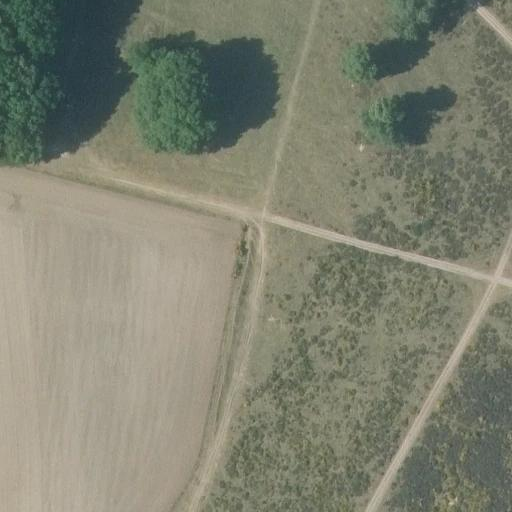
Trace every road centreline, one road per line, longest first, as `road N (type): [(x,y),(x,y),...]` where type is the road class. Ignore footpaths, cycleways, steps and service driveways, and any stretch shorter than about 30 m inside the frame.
road 1 (track): [(38,176),(511,283)]
road 2 (track): [(370,511),(511,233)]
